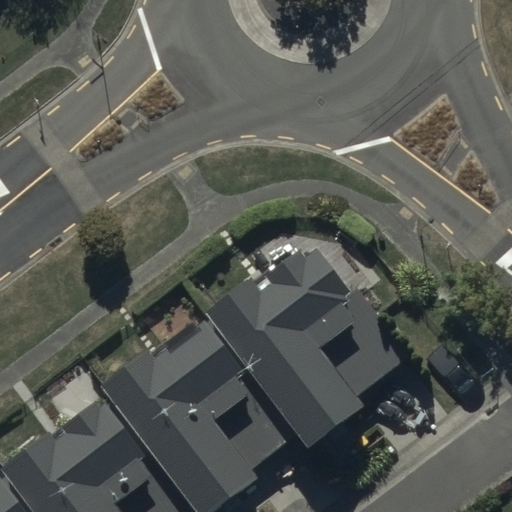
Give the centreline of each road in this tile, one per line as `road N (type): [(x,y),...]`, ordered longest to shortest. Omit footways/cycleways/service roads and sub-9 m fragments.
road 1 (residential): [(422,98),(364,132),(297,139),(232,119),(181,74)]
road 2 (residential): [(181,74),(0,215)]
road 3 (residential): [(511,218),(422,98)]
